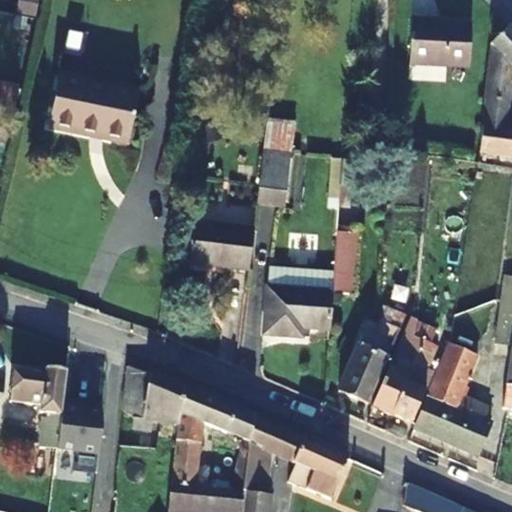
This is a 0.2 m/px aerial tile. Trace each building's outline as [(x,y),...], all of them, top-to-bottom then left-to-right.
[(19,0),(16,12),(33,16),(36,0),(19,0)] [(427,24),(409,23),(407,69),(467,71),(469,30),(427,27),(427,24)] [(511,34),(508,31),(489,45),(480,156),(511,160),(511,131),(506,131),(511,72),(511,34)] [(140,91),(60,74),(49,126),(129,143),(140,91)] [(283,203),(290,153),(261,150),(255,200),(283,203)] [(246,271),(251,231),(189,223),(184,263),(246,271)] [(348,297),(353,236),(336,235),(333,271),(331,293),(331,296),(348,297)] [(267,266),(266,289),(331,293),(333,271),(267,266)] [(331,293),(266,289),(262,337),(299,340),(300,330),(328,332),(331,296),(331,293)] [(511,339),(511,337),(511,304),(502,303),(496,336),(511,339)] [(390,329),(399,333),(404,320),(381,308),(380,323),(390,329)] [(413,368),(421,372),(427,375),(438,350),(433,347),(439,334),(415,323),(413,339),(424,344),(413,368)] [(368,407),(393,348),(396,342),(399,333),(390,329),(385,345),(363,334),(339,394),(368,407)] [(511,337),(511,339),(502,411),(509,412),(511,412),(511,337)] [(393,360),(372,408),(392,418),(405,385),(408,380),(410,375),(413,368),(424,344),(413,339),(402,363),(393,360)] [(474,350),(471,355),(454,346),(414,431),(477,460),(490,426),(457,409),(482,354),(474,350)] [(418,379),(421,372),(413,368),(410,375),(418,379)] [(138,429),(142,430),(148,377),(125,370),(120,413),(131,424),(134,427),(138,429)] [(63,406),(67,374),(46,373),(46,379),(14,375),(11,397),(24,398),(24,404),(43,406),(42,412),(55,414),(55,419),(48,418),(46,446),(59,447),(59,443),(62,422),(63,406)] [(144,440),(146,432),(174,445),(182,391),(148,377),(142,430),(138,429),(134,427),(131,424),(127,432),(144,440)] [(405,385),(425,394),(428,388),(408,380),(405,385)] [(411,427),(425,394),(405,385),(392,418),(411,427)] [(241,511),(253,421),(182,391),(174,445),(166,511),(241,511)] [(81,412),(82,408),(63,406),(62,422),(59,443),(59,447),(58,452),(97,456),(100,428),(100,415),(81,412)] [(346,461),(253,421),(241,511),(268,511),(275,460),(304,471),(301,478),(297,477),(293,488),(330,503),(346,461)] [(403,510),(408,511),(463,511),(405,486),(403,510)]
